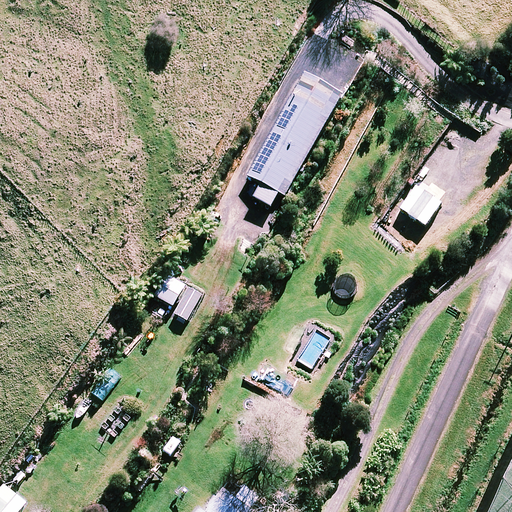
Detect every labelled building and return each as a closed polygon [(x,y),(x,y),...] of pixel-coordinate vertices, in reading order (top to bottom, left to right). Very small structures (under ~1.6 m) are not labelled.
[(341,98),(304,77),(248,177),(285,198),(341,98)] [(186,288),(167,277),(155,296),(173,308),(186,288)] [(181,442),(169,433),(158,448),(170,456),(181,442)] [(175,468),(162,457),(147,476),(159,487),(175,468)] [(22,511),(28,506),(4,485),(0,489),(0,511),(22,511)] [(199,511),(249,511),(260,499),(245,488),(235,500),(223,490),(205,511),(201,509),(199,511)]
